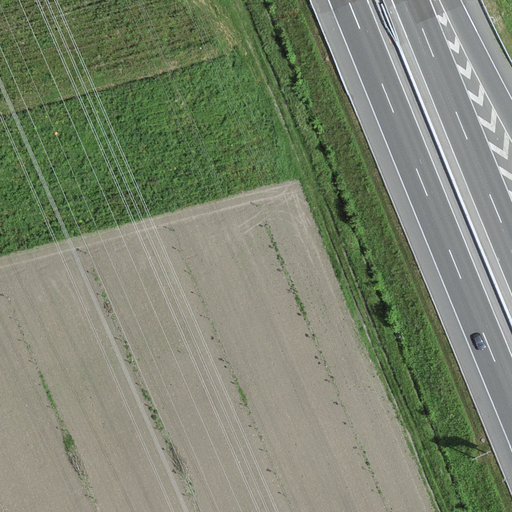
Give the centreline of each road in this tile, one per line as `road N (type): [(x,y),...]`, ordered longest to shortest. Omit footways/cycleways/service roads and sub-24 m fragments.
road 1 (motorway): [(350,0),(511,400)]
road 2 (motorway): [(511,242),(413,0)]
road 3 (motorway): [(511,114),(453,0)]
